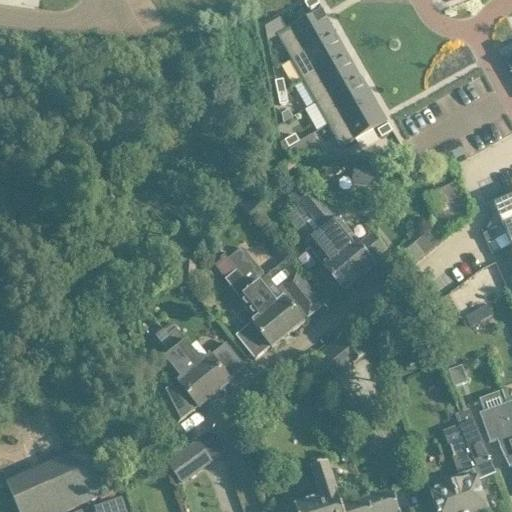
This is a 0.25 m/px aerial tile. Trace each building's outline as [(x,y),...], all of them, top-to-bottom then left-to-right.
[(312,0),(305,4),(309,11),(320,5),(316,0),(312,0)] [(279,36),(277,37),(291,61),(336,35),(323,13),(307,22),(306,20),(304,21),(305,23),(280,37),(279,36)] [(336,35),(291,61),(304,83),(348,57),(336,35)] [(348,57),(304,83),(316,105),(361,79),(348,57)] [(361,79),(316,105),(329,126),(374,100),(362,79),(361,80),(361,79)] [(276,83),(278,94),(286,93),(284,81),(276,83)] [(286,93),(278,94),(280,106),(288,105),(286,93)] [(374,100),(329,126),(342,149),(387,123),(374,100)] [(388,126),(378,132),(382,139),(393,133),(388,126)] [(296,136),(285,142),(289,149),(300,143),(296,136)] [(382,162),(354,160),(353,185),(381,187),(382,162)] [(437,217),(444,232),(472,219),(456,184),(441,191),(450,211),(437,217)] [(300,203),(302,206),(324,233),(361,279),(376,266),(372,262),(386,250),(374,235),(360,246),(339,221),(332,226),(308,196),(300,203)] [(511,198),(508,200),(494,206),(503,227),(511,222),(511,198)] [(361,279),(324,233),(302,206),(287,218),(308,244),(307,245),(324,266),(311,277),(330,301),(343,291),(344,292),(361,279)] [(511,222),(503,227),(511,246),(511,222)] [(494,231),(483,235),(486,243),(497,238),(494,231)] [(427,234),(406,254),(413,262),(434,242),(427,234)] [(228,261),(237,272),(289,336),(305,324),(303,321),(308,318),(322,307),(297,275),(283,286),(283,287),(278,292),(283,299),(278,304),(261,283),(266,279),(242,249),(228,261)] [(177,271),(190,286),(197,281),(199,265),(191,258),(177,271)] [(511,262),(503,266),(507,273),(511,270),(511,262)] [(461,317),(508,297),(496,267),(449,287),(461,317)] [(236,337),(243,346),(255,361),(271,348),(273,350),(289,336),(237,272),(227,280),(259,319),(236,337)] [(134,316),(140,325),(151,316),(142,306),(134,316)] [(476,312),(465,318),(471,329),(482,323),(476,312)] [(204,363),(178,331),(168,338),(178,351),(215,396),(231,383),(230,381),(246,369),(227,345),(204,363)] [(337,345),(318,360),(334,381),(353,366),(354,367),(366,357),(348,334),(336,344),(337,345)] [(215,396),(178,351),(168,338),(162,344),(172,356),(166,361),(182,381),(179,384),(199,409),(215,396)] [(429,348),(406,355),(411,368),(433,361),(429,348)] [(452,358),(446,361),(450,370),(456,367),(452,358)] [(463,370),(451,374),(457,390),(469,385),(463,370)] [(179,425),(186,420),(195,412),(174,387),(164,396),(170,406),(179,425)] [(485,413),(482,414),(492,444),(498,442),(501,449),(500,450),(509,469),(511,468),(511,403),(508,405),(507,405),(485,413)] [(447,489),(431,494),(436,508),(436,511),(486,511),(488,511),(478,480),(495,472),(479,433),(474,422),(469,411),(465,413),(458,416),(456,417),(460,428),(446,434),(449,445),(460,477),(445,482),(447,489)] [(359,435),(369,461),(385,454),(375,429),(359,435)] [(190,449),(167,465),(182,486),(211,464),(196,444),(190,449)] [(17,511),(70,511),(105,496),(85,452),(6,487),(17,511)] [(321,498),(287,509),(287,511),(400,511),(395,498),(394,494),(343,510),(338,493),(336,487),(332,476),(328,465),(312,470),(321,498)] [(127,511),(123,500),(95,509),(95,511),(127,511)]
